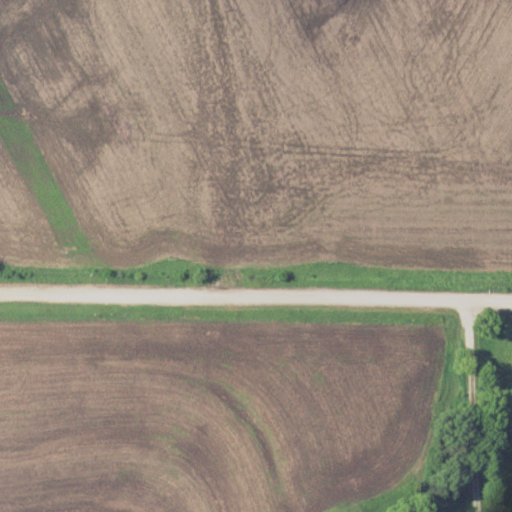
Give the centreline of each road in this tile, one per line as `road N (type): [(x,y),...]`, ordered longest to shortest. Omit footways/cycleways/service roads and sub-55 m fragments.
road 1 (residential): [(0,286),(511,298)]
road 2 (residential): [(468,298),(494,511)]
